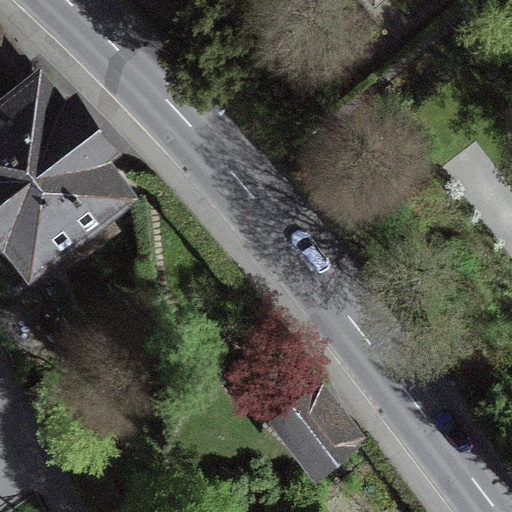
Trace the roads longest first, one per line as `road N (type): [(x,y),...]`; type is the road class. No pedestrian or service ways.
road 1 (secondary): [(67,0),(252,198),(497,511)]
road 2 (residential): [(0,385),(71,511)]
